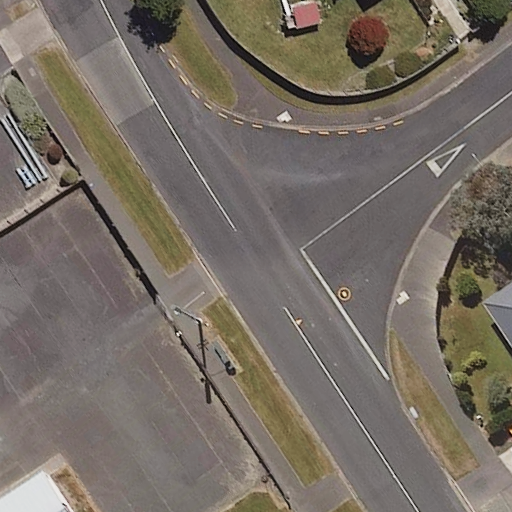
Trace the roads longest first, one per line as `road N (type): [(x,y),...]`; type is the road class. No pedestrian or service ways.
road 1 (secondary): [(266,276),(97,0)]
road 2 (residential): [(511,88),(266,276)]
road 3 (secondary): [(419,511),(266,276)]
